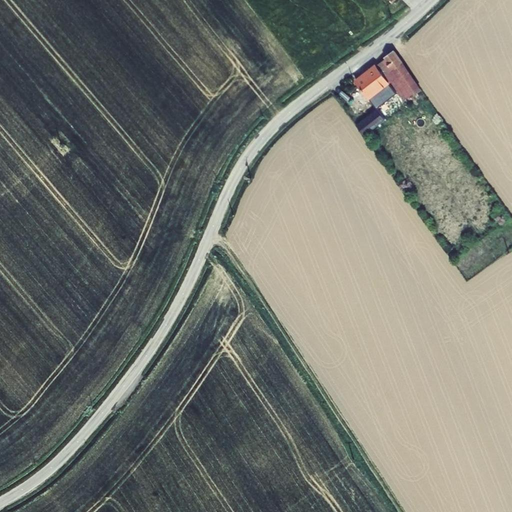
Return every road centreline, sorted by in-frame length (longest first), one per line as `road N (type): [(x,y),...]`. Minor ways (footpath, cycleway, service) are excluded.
road 1 (tertiary): [(0,503),(59,461),(132,374),(178,303),(231,183),(268,130),(431,0)]
road 2 (track): [(211,230),(399,511)]
